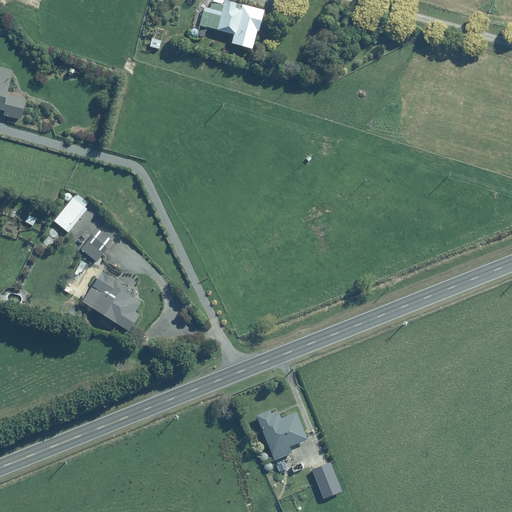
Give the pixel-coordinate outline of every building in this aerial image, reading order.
[(264,13),(226,3),(226,1),(222,0),(213,0),(211,10),(206,9),(201,27),(235,36),(232,45),(251,50),(256,32),(259,33),(264,13)] [(151,47),(152,48),(160,50),(162,42),(153,40),(151,47)] [(14,73),(0,69),(0,111),(6,113),(5,119),(22,123),(29,93),(10,89),(14,73)] [(88,203),(77,194),(55,223),(69,234),(88,210),(85,208),(88,203)] [(38,220),(29,216),(26,222),(34,226),(38,220)] [(114,244),(98,230),(81,250),(97,263),(114,244)] [(103,272),(83,302),(130,332),(140,317),(136,314),(143,304),(133,297),(135,293),(103,272)] [(75,308),(64,311),(67,322),(78,319),(75,308)] [(276,407),(256,416),(274,459),(291,452),(289,446),(308,438),(296,410),(284,415),(283,412),(279,414),(276,407)] [(273,461),(264,465),(270,477),(279,473),(273,461)] [(332,463),(314,469),(318,483),(336,477),(332,463)]
